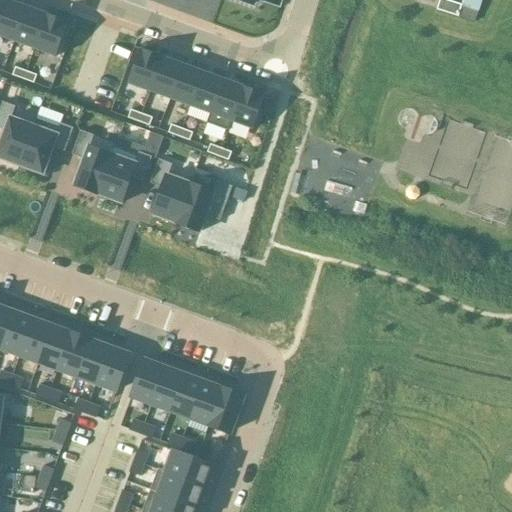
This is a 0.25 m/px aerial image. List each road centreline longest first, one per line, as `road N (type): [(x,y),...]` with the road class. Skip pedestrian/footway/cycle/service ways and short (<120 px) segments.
road 1 (residential): [(220,511),(272,376),(264,354),(0,258)]
road 2 (unknown): [(238,464),(112,424),(71,427),(27,444),(11,511)]
road 3 (residential): [(284,71),(88,0)]
road 4 (residential): [(284,71),(229,252)]
